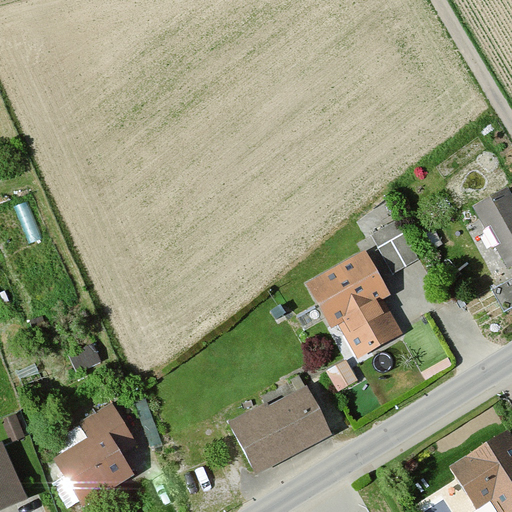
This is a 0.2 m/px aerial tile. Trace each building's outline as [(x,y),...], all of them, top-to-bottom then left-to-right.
[(511,187),(477,208),(511,268),(511,267),(511,187)] [(392,268),(418,254),(398,216),(372,230),(392,268)] [(373,246),(308,282),(334,329),(341,325),(359,358),(403,334),(384,299),(398,291),(373,246)] [(511,276),(491,288),(504,312),(511,307),(511,276)] [(268,399),(229,420),(259,474),(336,431),(312,387),(273,408),(268,399)] [(86,435),(57,453),(89,502),(138,470),(124,449),(138,440),(114,403),(80,426),(86,435)] [(500,438),(451,467),(477,509),(493,499),(501,511),(511,511),(511,425),(510,423),(496,431),(500,438)] [(4,439),(0,440),(0,511),(31,497),(4,439)]
